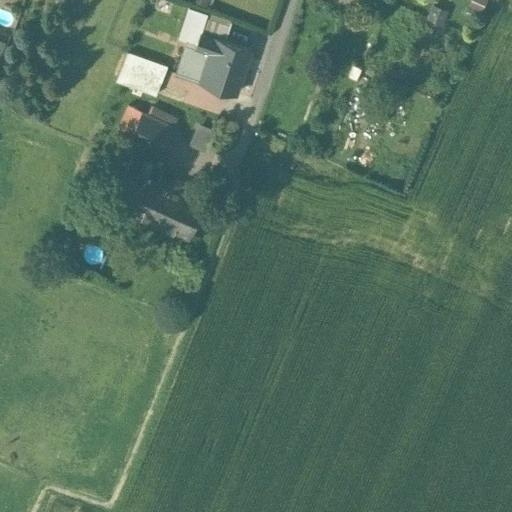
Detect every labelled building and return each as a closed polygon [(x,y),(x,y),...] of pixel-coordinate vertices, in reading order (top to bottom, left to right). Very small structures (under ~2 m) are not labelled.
[(347,1),(343,0),(334,0),(331,8),(342,12),(347,1)] [(208,13),(189,6),(179,37),(188,40),(188,41),(197,44),(201,32),(202,32),(207,17),(208,13)] [(232,20),(208,13),(207,17),(231,25),(232,20)] [(231,25),(207,17),(202,32),(217,37),(217,36),(226,39),(231,25)] [(202,32),(201,32),(197,44),(197,45),(212,50),(217,37),(202,32)] [(226,39),(217,36),(217,37),(212,50),(204,75),(205,75),(220,80),(218,86),(236,92),(239,83),(251,48),(226,39)] [(212,50),(197,45),(197,44),(188,41),(177,73),(203,81),(205,75),(204,75),(212,50)] [(161,81),(133,71),(128,84),(133,86),(156,94),(161,81)] [(133,103),(120,130),(132,136),(145,109),(133,103)] [(175,124),(145,109),(132,136),(162,151),(168,139),(170,140),(174,131),(172,130),(175,124)] [(181,172),(134,152),(113,200),(123,204),(145,213),(191,234),(212,187),(188,176),(185,184),(178,181),(181,172)] [(145,213),(123,204),(117,218),(131,224),(138,228),(145,213)]
